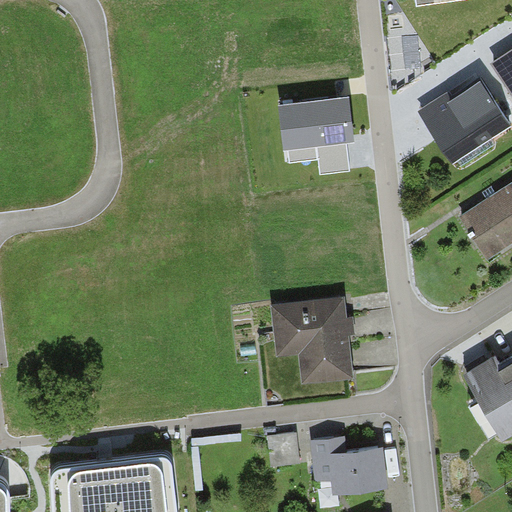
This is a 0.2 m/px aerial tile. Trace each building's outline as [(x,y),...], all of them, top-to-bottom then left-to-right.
[(511,46),(493,59),(508,83),(511,80),(511,46)] [(449,86),(421,104),(440,132),(460,162),(494,140),(490,134),(511,119),(511,117),(508,111),(511,108),(511,90),(498,98),(480,71),(451,89),(449,86)] [(350,97),(279,106),(284,150),(288,149),(289,162),(319,158),(321,174),(350,170),(347,143),(355,142),(350,97)] [(511,176),(489,191),(460,210),(488,254),(511,238),(511,176)] [(345,291),(271,299),(277,350),(299,348),(302,377),(353,371),(349,331),(355,330),(354,320),(353,311),(347,312),(345,291)] [(489,351),(463,366),(502,430),(511,423),(511,348),(500,355),(495,347),(489,351)] [(267,431),(270,463),(300,460),(297,429),(267,431)] [(346,430),(310,434),(315,475),(333,473),(334,486),(388,480),(383,439),(348,443),(346,430)] [(53,473),(54,511),(177,511),(172,460),(170,456),(167,453),(163,453),(60,465),(57,466),(54,469),(53,473)] [(0,511),(9,511),(9,500),(9,489),(6,483),(0,478),(0,477),(0,511)]
